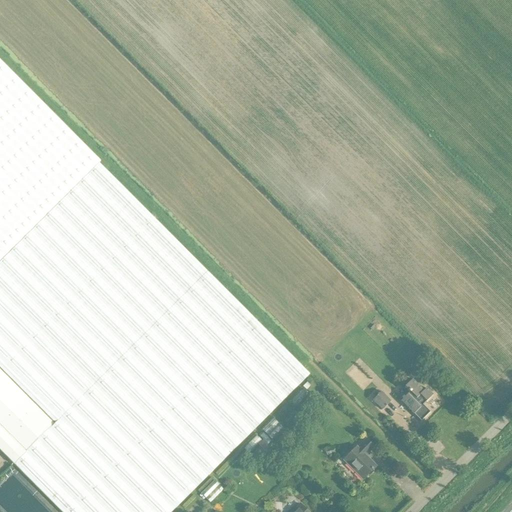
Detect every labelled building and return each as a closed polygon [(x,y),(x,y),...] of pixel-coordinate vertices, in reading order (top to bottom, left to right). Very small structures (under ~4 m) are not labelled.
[(0,261),(98,163),(100,162),(40,101),(0,60),(0,261)] [(346,113),(335,124),(422,212),(433,201),(346,113)] [(287,120),(276,132),(364,220),(375,209),(287,120)] [(0,261),(0,450),(14,465),(14,464),(61,511),(171,511),(309,374),(98,163),(0,261)] [(412,380),(405,387),(410,392),(401,401),(421,421),(430,412),(423,405),(433,395),(426,388),(423,391),(412,380)] [(381,392),(373,401),(383,410),(391,402),(381,392)] [(262,431),(271,440),(283,428),(274,419),(262,431)] [(376,466),(375,465),(374,466),(365,456),(373,447),(366,440),(357,449),(356,448),(343,461),(344,462),(345,461),(356,472),(357,471),(363,478),(362,479),(363,480),(376,466)]
